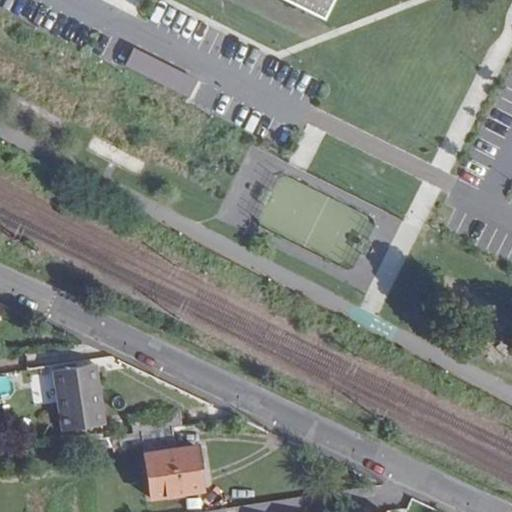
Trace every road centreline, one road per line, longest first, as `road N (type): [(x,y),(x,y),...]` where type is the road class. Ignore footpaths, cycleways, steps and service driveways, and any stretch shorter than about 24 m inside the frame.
road 1 (residential): [(413,472),(0,277)]
road 2 (residential): [(248,511),(394,489),(413,472)]
